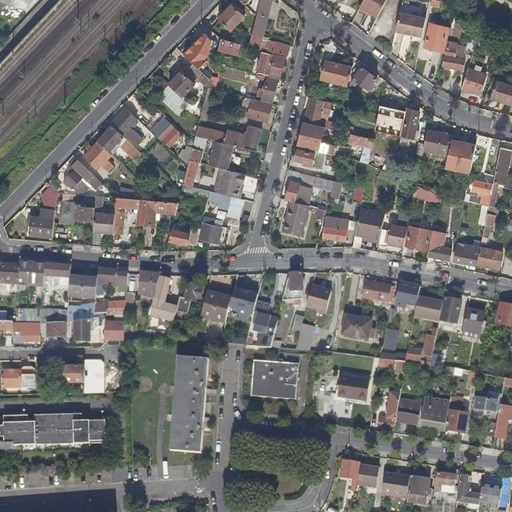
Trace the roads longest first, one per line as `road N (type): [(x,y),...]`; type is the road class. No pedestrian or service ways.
road 1 (residential): [(0,215),(208,0)]
road 2 (residential): [(511,294),(349,260),(250,262)]
road 3 (residential): [(316,16),(250,262)]
road 4 (residential): [(250,262),(165,264),(0,246)]
road 5 (residential): [(316,16),(472,125),(511,132)]
road 6 (residential): [(329,439),(511,465)]
road 7 (residential): [(329,439),(307,503),(235,511)]
